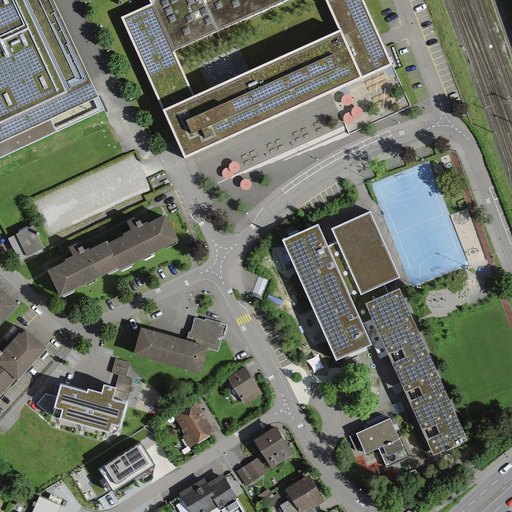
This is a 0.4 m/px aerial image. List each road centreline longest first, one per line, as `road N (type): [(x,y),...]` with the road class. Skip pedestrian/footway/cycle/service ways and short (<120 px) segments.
road 1 (residential): [(511,262),(472,146),(444,124),(303,188),(222,268)]
road 2 (residential): [(222,268),(90,337),(62,328),(0,270)]
road 3 (residential): [(120,511),(287,407)]
road 4 (residential): [(222,268),(287,407)]
road 5 (residential): [(287,407),(327,475),(367,511)]
